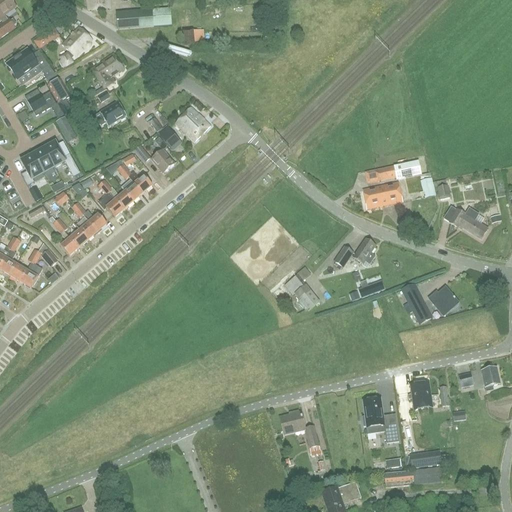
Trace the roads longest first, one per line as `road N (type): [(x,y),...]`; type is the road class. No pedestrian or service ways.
road 1 (unclassified): [(1,511),(253,407),(511,348)]
road 2 (unclassified): [(511,273),(358,222),(246,131)]
road 3 (residential): [(19,321),(246,131)]
road 4 (unclassified): [(246,131),(55,3)]
road 5 (track): [(372,501),(503,490)]
